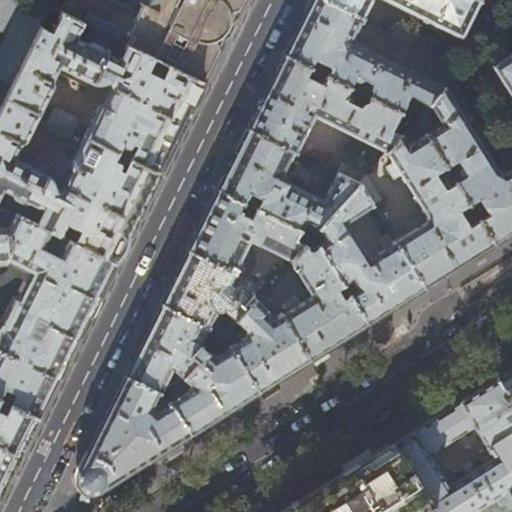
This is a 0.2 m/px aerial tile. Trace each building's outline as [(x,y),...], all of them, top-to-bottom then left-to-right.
[(228,30),(243,0),(65,0),(62,7),(64,8),(61,13),(84,24),(92,28),(110,37),(125,44),(153,58),(167,64),(171,66),(203,82),(228,30)] [(352,34),(361,17),(325,0),(309,0),(299,23),(283,54),(309,67),(314,57),(330,65),(325,75),(348,86),(354,74),(370,81),(368,84),(368,86),(370,90),(367,96),(399,111),(409,92),(428,102),(443,86),(355,42),(352,34)] [(325,0),(361,17),(369,0),(385,0),(461,37),(478,0),(325,0)] [(146,71),(153,58),(125,44),(118,57),(104,50),(110,37),(92,28),(85,41),(77,37),(84,24),(61,13),(52,29),(43,24),(11,88),(7,97),(39,112),(55,81),(55,77),(54,75),(62,61),(101,80),(107,80),(112,77),(113,89),(111,91),(108,94),(106,99),(106,103),(99,104),(84,135),(117,151),(128,157),(158,172),(179,130),(203,82),(171,66),(167,64),(160,77),(146,71)] [(511,51),(492,64),(511,96),(511,51)] [(305,75),(309,67),(283,54),(265,90),(246,128),(293,151),(295,152),(313,115),(384,151),(385,150),(400,134),(391,129),(399,111),(367,96),(365,100),(363,100),(360,102),(358,105),(342,97),(348,86),(325,75),(321,83),(305,75)] [(0,110),(7,97),(11,88),(0,82),(0,110)] [(443,86),(428,102),(436,115),(433,117),(438,125),(424,133),(444,164),(455,157),(457,161),(455,163),(454,166),(459,175),(453,179),(467,203),(477,197),(486,212),(477,218),(492,243),(507,234),(511,230),(511,166),(503,172),(495,168),(444,85),(443,86)] [(22,144),(39,112),(7,97),(0,110),(0,190),(2,188),(9,191),(1,207),(14,213),(20,216),(27,200),(40,206),(33,222),(50,230),(58,235),(66,218),(79,225),(72,241),(114,262),(122,245),(158,172),(128,157),(123,168),(116,165),(119,160),(114,158),(117,151),(84,135),(70,163),(71,166),(62,186),(54,189),(51,177),(13,158),(20,143),(22,144)] [(51,111),(48,117),(73,129),(76,122),(74,118),(58,109),(51,111)] [(69,136),(73,129),(48,117),(46,123),(48,129),(64,138),(69,136)] [(280,178),(293,151),(246,128),(232,157),(217,188),(243,202),(248,191),(260,197),(255,207),(300,230),(305,220),(317,226),(356,182),(337,172),(322,200),(280,178)] [(407,144),(400,134),(385,150),(424,211),(425,220),(424,221),(421,216),(416,214),(405,221),(403,226),(407,232),(393,240),(422,286),(446,272),(469,257),(492,243),(477,218),(468,223),(458,208),(467,203),(453,179),(446,184),(443,178),(441,178),(438,179),(432,171),(444,164),(424,133),(407,144)] [(345,155),(337,172),(356,182),(364,173),(370,167),(345,155)] [(380,198),(364,173),(356,182),(370,203),(371,204),(380,198)] [(344,220),(370,203),(356,182),(317,226),(326,239),(317,245),(340,283),(350,276),(357,287),(347,293),(365,322),(396,303),(408,295),(422,286),(393,240),(367,257),(344,220)] [(238,212),(243,202),(217,188),(213,196),(203,215),(201,221),(196,231),(187,248),(187,249),(233,272),(249,240),(288,259),(302,243),(296,239),(300,230),(255,207),(250,218),(238,212)] [(0,491),(14,463),(70,350),(102,286),(114,262),(72,241),(65,238),(56,257),(41,249),(50,230),(33,222),(20,216),(14,213),(7,227),(0,227),(0,491)] [(196,231),(201,221),(196,219),(183,246),(187,248),(196,231)] [(308,251),(302,243),(288,259),(311,295),(300,302),(295,294),(283,302),(288,310),(280,315),(308,358),(320,351),(338,339),(351,331),(365,322),(347,293),(338,299),(331,289),(340,283),(317,245),(308,251)] [(262,287),(233,272),(187,249),(182,258),(173,276),(160,303),(205,326),(220,334),(227,326),(213,318),(215,312),(222,310),(233,320),(234,318),(253,298),(262,287)] [(253,298),(234,318),(245,328),(245,335),(236,341),(227,326),(220,334),(229,347),(257,390),(271,382),(283,374),(296,366),(308,358),(280,315),(279,314),(270,319),(265,314),(266,313),(266,309),(253,298)] [(197,345),(205,326),(160,303),(144,336),(125,375),(156,391),(159,392),(171,367),(181,377),(195,360),(188,353),(196,345),(197,345)] [(200,347),(197,345),(196,345),(188,353),(195,360),(181,377),(191,386),(173,398),(168,391),(164,395),(169,402),(189,433),(204,424),(218,415),(231,407),(244,399),(257,390),(229,347),(213,357),(201,347),(200,347)] [(511,368),(510,370),(497,378),(511,403),(511,368)] [(148,407),(156,391),(125,375),(78,469),(76,474),(76,480),(77,484),(80,488),(83,491),(87,492),(93,492),(97,491),(144,462),(157,454),(189,433),(169,402),(153,412),(148,407)] [(511,403),(497,378),(440,414),(393,443),(436,511),(471,511),(511,487),(511,488),(511,403)] [(284,511),(436,511),(393,443),(374,456),(356,467),(330,483),(305,499),(288,509),(284,511)]
